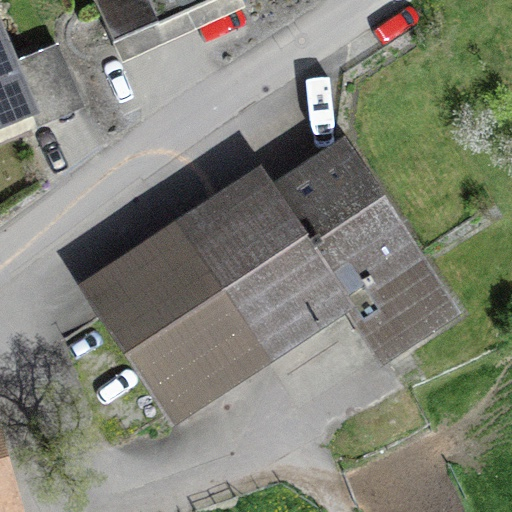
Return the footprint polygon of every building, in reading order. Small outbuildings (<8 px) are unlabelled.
[(3,0),(0,0),(0,137),(49,119),(3,0)] [(289,0),(115,0),(99,8),(129,74),(289,0)] [(445,289),(342,122),(82,284),(186,450),(445,289)] [(36,511),(0,395),(0,511),(36,511)] [(143,395),(100,408),(111,443),(154,430),(143,395)]
